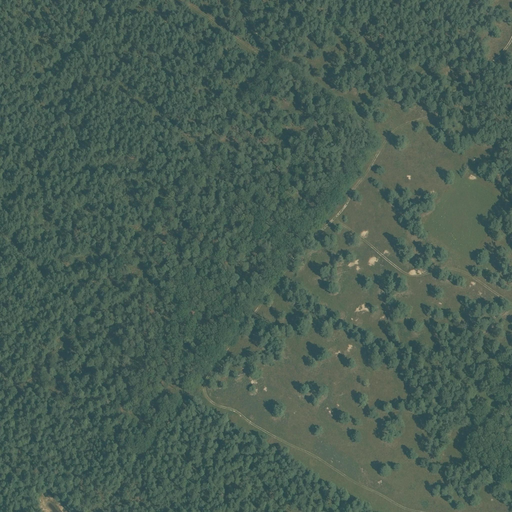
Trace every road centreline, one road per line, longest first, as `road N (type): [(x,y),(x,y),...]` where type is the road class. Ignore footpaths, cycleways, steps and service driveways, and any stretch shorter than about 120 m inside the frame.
road 1 (track): [(420,511),(215,404),(204,383)]
road 2 (track): [(325,225),(349,230),(405,273),(455,269),(511,305)]
road 3 (track): [(204,383),(325,225)]
road 4 (track): [(204,383),(100,511)]
